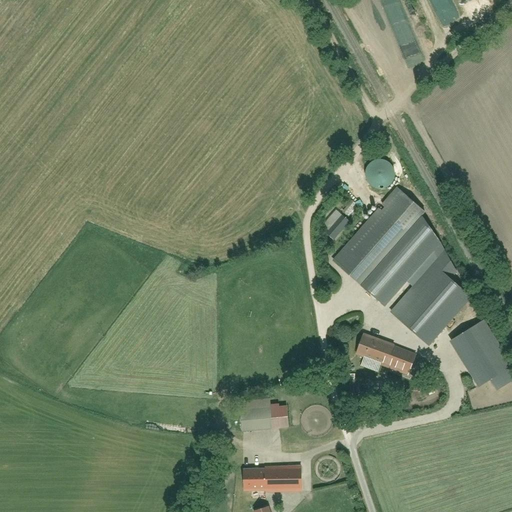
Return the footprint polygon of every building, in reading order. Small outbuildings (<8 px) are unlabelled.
[(390,163),(386,160),(381,158),(376,159),(372,161),(368,164),(366,168),(365,173),(366,177),(368,181),(371,184),(375,186),(380,187),(384,186),(388,184),(391,181),(393,176),(394,172),(393,167),(390,163)] [(424,210),(394,183),(330,254),(428,344),(470,296),(424,210)] [(511,361),(484,317),(449,339),(478,386),(511,364),(511,361)] [(417,351),(363,332),(353,360),(407,379),(417,351)] [(238,402),(242,432),(279,427),(276,398),(238,402)] [(298,486),(297,460),(241,461),(241,487),(298,486)] [(267,511),(264,501),(248,506),(250,511),(267,511)]
